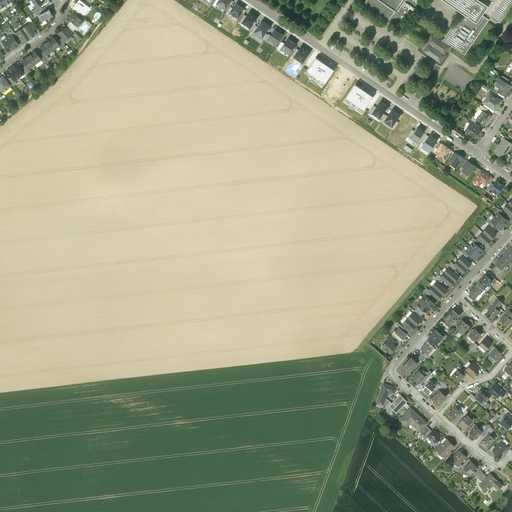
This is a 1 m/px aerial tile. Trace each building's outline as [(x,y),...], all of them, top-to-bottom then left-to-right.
[(42,0),(35,0),(31,3),(34,8),(44,2),(42,0)] [(89,8),(89,7),(84,3),(80,0),(77,0),(73,6),(77,10),(81,13),(83,14),(89,8)] [(230,0),(219,0),(217,4),(225,9),(230,0)] [(363,0),(366,1),(363,5),(387,22),(388,21),(393,25),(392,25),(400,31),(421,0),(363,0)] [(511,0),(444,0),(462,12),(443,40),(449,44),(465,55),(490,18),(498,23),(511,1),(511,0)] [(236,4),(233,8),(230,13),(238,19),(245,9),(236,4)] [(41,8),(35,13),(36,16),(38,15),(44,12),(42,8),(41,8)] [(44,12),(38,15),(41,21),(52,16),(49,9),(44,12)] [(249,13),(247,16),(243,23),(250,28),(257,18),(249,13)] [(82,21),(74,14),(69,19),(70,20),(77,27),(82,21)] [(77,27),(70,20),(67,25),(68,27),(73,31),(77,27)] [(262,21),(258,27),(255,32),(262,37),(265,33),(269,26),(262,21)] [(33,30),(28,24),(23,28),(29,37),(33,34),(34,32),(33,30)] [(73,31),(68,27),(65,29),(70,35),(71,36),(75,33),(73,31)] [(29,37),(23,28),(17,31),(21,38),(23,40),(24,40),(29,37)] [(61,30),(58,33),(62,37),(64,40),(65,40),(70,35),(65,29),(64,28),(61,30)] [(274,30),(270,35),(268,39),(277,45),(283,36),(274,30)] [(14,39),(11,34),(11,35),(7,38),(13,48),(18,45),(14,39)] [(443,40),(442,39),(440,41),(432,35),(427,42),(428,44),(423,51),(440,63),(445,55),(444,55),(449,47),(448,46),(449,44),(443,40)] [(56,42),(53,37),(46,42),(53,50),(59,45),(56,42)] [(13,48),(7,38),(2,41),(5,46),(8,51),(13,48)] [(63,43),(60,39),(56,42),(59,45),(61,49),(65,46),(63,43)] [(287,39),(284,43),(281,49),(289,54),(296,44),(287,39)] [(53,50),(46,42),(40,46),(43,51),(46,55),(47,55),(53,50)] [(300,47),(298,50),(294,57),(302,63),(309,53),(300,47)] [(38,55),(34,51),(28,56),(34,64),(40,59),(41,59),(38,55)] [(46,55),(43,51),(41,53),(46,60),(49,58),(47,55),(46,55)] [(46,60),(41,53),(38,55),(41,59),(40,59),(43,63),(46,60)] [(34,64),(28,56),(22,60),(25,65),(28,69),(28,68),(34,64)] [(334,70),(315,58),(309,68),(308,68),(306,71),(313,75),(311,79),(317,83),(319,80),(325,83),(334,70)] [(20,69),(16,64),(11,67),(18,77),(23,73),(20,69)] [(25,65),(22,67),(26,72),(28,74),(31,72),(28,68),(28,69),(25,65)] [(18,77),(11,67),(6,71),(11,76),(14,80),(18,77)] [(5,79),(2,76),(0,77),(0,89),(2,92),(8,88),(7,87),(9,85),(5,79)] [(14,80),(11,76),(8,78),(13,84),(14,85),(16,83),(14,80)] [(8,78),(7,77),(5,79),(9,85),(10,86),(13,84),(8,78)] [(506,83),(499,78),(496,82),(501,85),(497,91),(504,95),(511,86),(507,83),(506,83)] [(490,89),(480,83),(477,86),(487,93),(490,89)] [(373,97),(355,84),(346,98),(351,101),(348,105),(355,109),(357,105),(364,110),(373,97)] [(501,101),(489,93),(486,98),(487,99),(484,104),(494,110),(501,101)] [(372,113),(379,118),(383,113),(387,106),(380,102),(376,107),(372,113)] [(371,115),(372,113),(376,107),(374,105),(368,113),(371,115)] [(384,121),(391,126),(392,126),(396,121),(400,115),(392,110),(388,116),(384,121)] [(482,110),(476,120),(484,125),(491,116),(486,113),(482,110)] [(475,127),(471,124),(466,132),(470,135),(471,134),(476,138),(481,131),(475,127)] [(417,127),(414,131),(409,138),(417,143),(424,132),(417,127)] [(429,151),(437,140),(429,135),(429,136),(423,144),(422,147),(429,151)] [(503,138),(494,152),(503,159),(511,146),(507,143),(508,141),(503,138)] [(444,146),(441,144),(438,149),(437,151),(439,152),(436,156),(444,161),(451,150),(448,148),(445,145),(444,146)] [(452,161),(450,163),(456,167),(458,164),(458,165),(460,162),(460,161),(463,158),(460,155),(459,156),(457,154),(452,161)] [(464,168),(462,171),(468,175),(470,172),(471,172),(472,171),(472,169),(475,166),(469,161),(468,162),(464,168)] [(491,177),(481,170),(480,170),(477,175),(473,181),(479,185),(482,181),(486,184),(487,183),(491,177)] [(493,184),(490,189),(492,190),(492,191),(492,192),(494,193),(495,193),(496,192),(498,194),(504,186),(501,184),(498,182),(496,180),(493,184)] [(511,206),(508,203),(503,208),(506,210),(511,216),(511,215),(511,206)] [(502,216),(499,212),(498,212),(495,217),(504,225),(508,220),(502,216)] [(504,225),(495,217),(491,221),(495,224),(500,229),(504,225)] [(491,221),(488,218),(486,221),(490,224),(493,227),(495,224),(491,221)] [(487,227),(483,232),(491,239),(496,234),(493,232),(487,227)] [(483,232),(478,237),(484,243),(486,245),(491,239),(483,232)] [(476,240),(473,237),(470,240),(473,242),(477,246),(479,243),(476,240)] [(477,246),(473,242),(470,247),(479,255),(483,250),(477,246)] [(466,251),(470,254),(475,259),(479,255),(470,247),(466,251)] [(466,251),(463,248),(461,251),(467,256),(468,257),(470,254),(466,251)] [(461,251),(460,250),(458,253),(462,256),(465,258),(467,256),(461,251)] [(511,257),(511,255),(507,251),(502,255),(509,261),(511,257)] [(509,261),(502,255),(498,260),(505,265),(505,266),(509,261)] [(465,258),(462,256),(458,260),(467,268),(471,264),(465,258)] [(467,268),(458,260),(454,264),(454,265),(457,267),(463,273),(467,268)] [(498,260),(494,264),(500,270),(505,265),(498,260)] [(454,264),(450,261),(448,264),(454,268),(455,270),(457,267),(454,265),(454,264)] [(495,267),(491,272),(496,276),(500,271),(495,267)] [(452,271),(448,268),(444,272),(454,281),(458,276),(452,271)] [(454,281),(444,272),(441,277),(440,277),(444,280),(450,285),(454,281)] [(485,276),(485,275),(480,280),(487,285),(491,281),(485,276)] [(480,280),(480,279),(476,284),(483,289),(486,285),(480,280)] [(440,284),(436,281),(432,286),(442,294),(446,290),(440,284)] [(483,289),(476,284),(474,286),(472,288),(478,294),(483,289)] [(442,294),(432,286),(429,290),(428,290),(432,293),(438,299),(442,294)] [(472,288),(471,288),(467,293),(469,294),(474,299),(474,298),(478,294),(472,288)] [(424,290),(423,289),(421,292),(425,296),(425,295),(428,298),(430,295),(424,290)] [(428,298),(425,295),(425,296),(421,300),(430,308),(434,303),(428,298)] [(430,308),(421,300),(417,304),(422,308),(426,312),(430,308)] [(422,308),(417,304),(415,307),(416,308),(414,310),(416,312),(421,316),(423,313),(420,311),(422,308)] [(505,314),(505,315),(507,312),(511,307),(509,305),(503,312),(505,314)] [(493,306),(492,306),(487,312),(493,318),(499,311),(496,309),(493,306)] [(453,310),(447,316),(444,319),(445,319),(444,319),(447,322),(451,325),(452,323),(456,318),(459,315),(456,313),(453,310)] [(414,315),(412,313),(408,318),(416,325),(421,320),(414,315)] [(505,315),(505,314),(499,321),(506,327),(511,320),(507,317),(505,315)] [(416,325),(408,318),(403,323),(405,325),(411,330),(411,331),(416,325)] [(469,326),(463,320),(456,328),(462,334),(469,326)] [(403,327),(397,322),(395,324),(398,327),(402,330),(404,328),(403,327)] [(402,330),(398,327),(395,331),(394,330),(392,333),(400,340),(402,338),(403,338),(407,334),(402,330)] [(475,329),(473,331),(471,330),(470,332),(471,333),(469,336),(475,341),(481,334),(475,329)] [(435,330),(429,337),(436,343),(438,341),(439,341),(443,337),(440,334),(435,330)] [(395,341),(389,336),(386,339),(387,340),(388,340),(392,344),(395,341)] [(485,338),(479,345),(485,350),(491,343),(485,338)] [(392,344),(388,340),(387,340),(382,346),(385,348),(388,351),(390,353),(396,347),(392,344)] [(433,348),(426,342),(420,349),(425,353),(427,354),(433,348)] [(493,346),(486,355),(488,357),(490,354),(496,348),(493,346)] [(496,348),(490,354),(496,360),(502,353),(496,348)] [(421,353),(417,358),(422,362),(426,357),(423,355),(421,353)] [(496,360),(490,354),(488,357),(487,358),(493,363),(496,360)] [(417,363),(410,358),(401,368),(407,374),(417,363)] [(476,366),(472,363),(466,369),(473,376),(479,369),(476,366)] [(466,374),(459,368),(457,370),(464,376),(466,374)] [(457,370),(451,376),(457,382),(460,378),(461,379),(464,376),(457,370)] [(424,376),(418,371),(412,377),(418,383),(424,376)] [(435,386),(429,381),(425,385),(425,386),(422,389),(427,393),(429,391),(430,392),(435,386)] [(437,388),(439,390),(442,393),(448,386),(443,382),(437,388)] [(395,388),(383,383),(376,402),(382,405),(385,398),(388,390),(394,393),(395,388)] [(502,390),(495,384),(489,390),(496,397),(497,396),(498,397),(501,394),(500,393),(503,390),(502,390)] [(504,388),(502,390),(503,390),(507,394),(506,395),(508,397),(511,394),(504,388)] [(439,390),(432,398),(438,404),(446,396),(442,393),(439,390)] [(480,390),(474,397),(477,399),(484,406),(487,402),(486,402),(489,398),(480,390)] [(474,397),(470,393),(468,396),(475,402),(477,399),(474,397)] [(400,395),(392,404),(389,407),(393,410),(396,413),(407,401),(400,395)] [(458,410),(455,406),(448,414),(454,419),(461,411),(458,410)] [(412,425),(420,416),(411,408),(400,420),(407,427),(411,423),(412,425)] [(464,417),(459,423),(465,428),(465,429),(473,420),(467,415),(466,414),(464,417)] [(511,419),(507,415),(501,421),(509,428),(511,426),(511,427),(511,419)] [(420,432),(426,426),(428,423),(420,416),(412,425),(420,431),(420,432)] [(482,431),(476,425),(469,433),(475,439),(480,433),(482,431)] [(424,435),(430,429),(426,426),(420,432),(424,435)] [(432,431),(427,436),(432,440),(433,439),(435,442),(441,436),(434,429),(432,431)] [(485,437),(480,443),(484,446),(487,448),(494,440),(491,437),(492,436),(489,433),(485,437)] [(490,448),(493,450),(501,441),(501,442),(503,440),(500,437),(490,448)] [(435,442),(433,439),(432,440),(429,443),(434,448),(438,444),(437,443),(435,442)] [(447,439),(440,446),(437,449),(437,450),(444,455),(443,456),(444,457),(447,453),(454,446),(454,445),(453,446),(447,440),(447,439)] [(501,441),(493,450),(498,455),(504,449),(504,450),(507,447),(501,442),(501,441)] [(452,459),(458,464),(463,459),(466,456),(460,450),(452,459)] [(465,461),(463,459),(458,464),(454,468),(457,470),(460,466),(465,461)] [(468,462),(464,467),(466,469),(467,468),(471,472),(476,466),(470,461),(468,462)] [(483,473),(479,470),(475,475),(479,478),(480,477),(483,474),(483,473)] [(483,480),(479,484),(483,488),(487,486),(489,488),(492,484),(498,489),(502,484),(490,473),(486,477),(483,480)]
